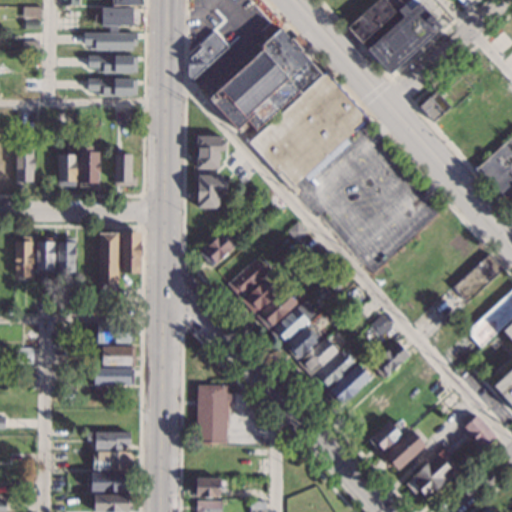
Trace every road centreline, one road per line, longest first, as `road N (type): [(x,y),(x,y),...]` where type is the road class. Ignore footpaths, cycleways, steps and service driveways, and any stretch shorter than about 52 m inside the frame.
road 1 (residential): [(383,511),(283,392),(161,269)]
road 2 (primary): [(484,214),(288,0)]
road 3 (residential): [(162,213),(0,213)]
road 4 (residential): [(502,0),(383,101)]
road 5 (secondary): [(163,135),(165,7)]
road 6 (secondary): [(158,511),(160,387)]
